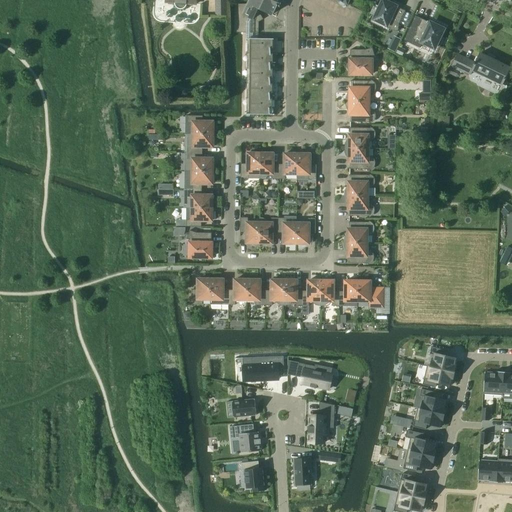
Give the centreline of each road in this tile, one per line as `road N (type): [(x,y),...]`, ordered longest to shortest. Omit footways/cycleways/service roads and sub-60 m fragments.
road 1 (residential): [(290,136),(316,136),(325,146),(324,254),(315,262),(242,261),(229,248),(231,144),(240,135),(278,136)]
road 2 (residential): [(436,511),(468,357),(511,358)]
road 3 (residential): [(290,136),(295,0)]
